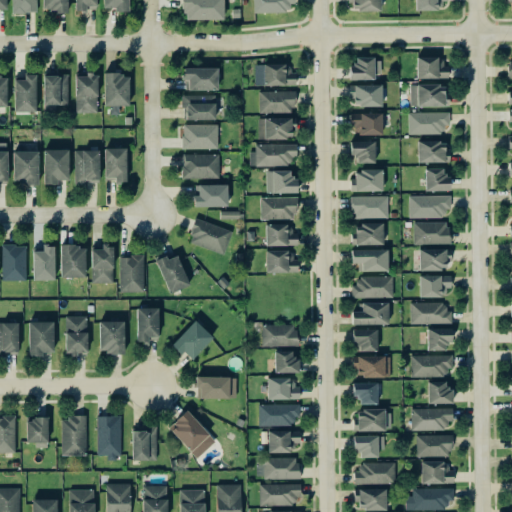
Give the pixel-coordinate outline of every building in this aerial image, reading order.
[(11,0),(11,12),(36,12),(35,0),(11,0)] [(41,0),(41,11),(66,11),(66,0),(41,0)] [(96,5),(95,0),(74,0),(74,10),(85,10),(85,5),(96,5)] [(127,9),(127,0),(102,0),(102,9),(127,9)] [(182,0),(182,19),(222,19),(222,0),(182,0)] [(252,0),(253,12),(287,11),(287,3),(293,2),(293,0),(252,0)] [(379,10),(379,0),(349,0),(350,10),(379,10)] [(446,0),(414,0),(415,10),(438,9),(438,1),(446,1),(446,0)] [(415,57),(416,78),(445,77),(445,56),(415,57)] [(350,78),(380,77),(379,57),(350,58),(350,78)] [(287,63),(263,63),(263,85),(294,85),(294,72),(287,72),(287,63)] [(187,90),(217,89),(216,67),(182,68),(183,79),(187,79),(187,90)] [(42,72),(42,111),(55,111),(54,104),(67,104),(66,71),(42,72)] [(34,73),(23,74),(23,78),(13,79),(13,111),(35,111),(34,73)] [(127,73),(102,73),(103,105),(128,105),(127,73)] [(74,111),(96,111),(96,74),(74,74),(74,111)] [(380,83),(349,84),(350,106),(380,105),(380,83)] [(409,106),(447,105),(447,97),(443,97),(443,84),(409,85),(409,106)] [(293,112),(293,91),(258,90),(258,112),(293,112)] [(214,119),(214,94),(180,95),(180,107),(184,107),(184,119),(214,119)] [(442,133),(442,125),(448,124),(448,111),(406,112),(407,134),(442,133)] [(381,134),(381,112),(351,112),(352,134),(381,134)] [(257,118),(256,138),(290,138),(291,119),(257,118)] [(217,148),(216,124),(181,124),(182,149),(217,148)] [(373,140),(348,141),(349,155),(354,154),(354,162),(373,162),(373,140)] [(416,162),(448,161),(448,151),(444,151),(444,140),(416,140),(416,162)] [(295,144),(251,143),(250,165),(294,165),(295,144)] [(125,182),(124,147),(103,148),(104,179),(114,179),(114,182),(125,182)] [(67,149),(42,149),(43,184),(57,184),(57,180),(68,179),(67,149)] [(98,149),(73,149),(73,183),(86,183),(86,181),(98,181),(98,149)] [(12,150),(11,183),(37,183),(37,151),(12,150)] [(182,154),(182,178),(218,177),(217,153),(182,154)] [(424,190),(449,190),(448,175),(442,175),(442,168),(423,168),(424,190)] [(381,190),(381,169),(351,170),(351,190),(381,190)] [(265,192),(296,192),(296,177),(289,177),(289,170),(265,170),(265,192)] [(226,184),(196,184),(196,195),(192,195),(192,206),(226,206),(226,184)] [(449,194),(407,195),(407,217),(444,217),(444,208),(449,208),(449,194)] [(350,196),(351,218),(387,217),(386,195),(350,196)] [(259,218),(295,218),(294,196),(259,196),(259,218)] [(231,230),(195,218),(187,241),(222,254),(231,230)] [(412,221),(412,244),(448,243),(447,221),(412,221)] [(382,244),(382,223),(353,222),(353,234),(350,234),(350,244),(382,244)] [(264,245),(296,245),(296,232),(288,232),(288,224),(265,223),(264,245)] [(1,279),(25,279),(25,244),(1,244),(1,279)] [(53,244),(41,244),(41,250),(31,250),(32,279),(53,279),(53,244)] [(84,245),(59,245),(59,276),(84,277),(84,245)] [(112,245),(90,245),(90,282),(112,282),(112,245)] [(357,271),(387,270),(386,248),(350,249),(350,263),(357,263),(357,271)] [(418,269),(447,270),(447,248),(418,248),(418,269)] [(265,272),(296,271),(296,257),(287,257),(287,249),(264,250),(265,272)] [(156,256),(165,292),(186,286),(178,255),(165,258),(164,253),(156,256)] [(142,291),(142,255),(118,255),(118,291),(142,291)] [(442,297),(443,287),(449,287),(450,275),(418,274),(417,296),(442,297)] [(392,297),(391,275),(356,276),(357,284),(350,284),(351,298),(392,297)] [(387,301),(360,302),(360,311),(350,311),(351,324),(387,323),(387,301)] [(409,323),(450,323),(450,310),(443,310),(443,301),(409,302),(409,323)] [(157,336),(157,307),(135,307),(136,341),(147,341),(147,336),(157,336)] [(86,315),(64,315),(64,354),(86,353),(86,315)] [(212,337),(193,319),(171,343),(189,360),(212,337)] [(123,320),(98,321),(98,353),(123,352),(123,320)] [(52,321),(27,321),(27,355),(41,355),(41,351),(52,351),(52,321)] [(17,322),(0,322),(0,355),(17,355),(17,322)] [(444,350),(444,343),(450,343),(450,327),(425,328),(426,350),(444,350)] [(376,349),(375,328),(351,329),(351,349),(376,349)] [(298,371),(297,358),(291,358),(291,350),(273,350),(274,372),(298,371)] [(409,354),(410,376),(445,376),(445,367),(451,367),(451,354),(409,354)] [(388,375),(387,355),(353,355),(353,376),(388,375)] [(195,397),(234,398),(234,376),(195,376),(195,397)] [(266,378),(266,399),(298,398),(297,377),(266,378)] [(427,404),(451,403),(451,387),(444,387),(444,381),(426,381),(427,404)] [(351,382),(351,395),(357,395),(357,404),(376,403),(376,382),(351,382)] [(292,425),(292,416),(298,416),(298,403),(257,404),(258,426),(292,425)] [(410,430),(445,429),(445,421),(451,421),(451,407),(410,408),(410,430)] [(356,409),(356,423),(352,423),(352,430),(390,429),(389,409),(356,409)] [(195,458),(214,440),(185,410),(167,427),(195,458)] [(14,415),(0,415),(0,452),(14,452),(14,415)] [(120,457),(119,415),(96,415),(96,455),(106,455),(106,457),(120,457)] [(84,416),(60,416),(60,455),(85,455),(84,416)] [(47,417),(25,417),(25,441),(46,442),(47,417)] [(154,425),(142,425),(142,430),(130,430),(131,459),(155,459),(154,425)] [(298,430),(266,430),(267,452),(291,452),(291,443),(299,443),(298,430)] [(450,434),(415,434),(415,456),(450,456),(450,434)] [(377,457),(377,448),(382,449),(383,435),(353,435),(352,456),(377,457)] [(297,477),(297,457),(255,458),(255,478),(297,477)] [(419,460),(420,483),(452,483),(452,469),(445,469),(445,460),(419,460)] [(393,461),(358,462),(358,470),(353,470),(353,484),(394,482),(393,461)] [(129,511),(129,482),(105,482),(104,511),(129,511)] [(258,505),(293,505),(293,496),(299,496),(299,484),(258,483),(258,505)] [(165,511),(165,484),(140,485),(140,511),(165,511)] [(239,511),(239,484),(215,484),(215,511),(239,511)] [(0,511),(18,511),(18,487),(0,487),(0,511)] [(404,510),(446,509),(446,500),(453,500),(452,487),(411,488),(411,495),(404,495),(404,510)] [(92,511),(92,488),(67,489),(67,511),(92,511)] [(384,488),(354,488),(354,510),(385,509),(384,488)] [(203,511),(203,489),(178,489),(178,511),(203,511)] [(55,511),(55,498),(30,499),(30,511),(55,511)]
